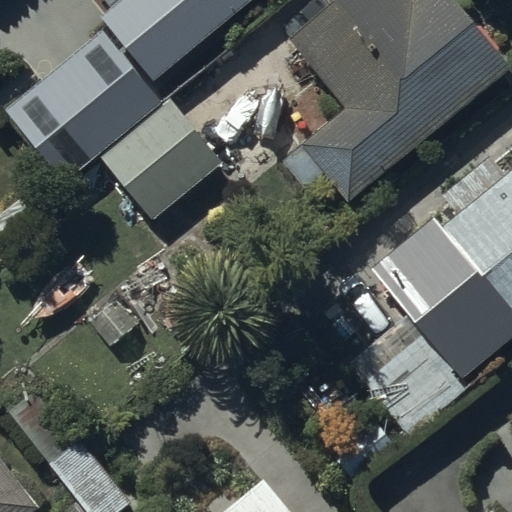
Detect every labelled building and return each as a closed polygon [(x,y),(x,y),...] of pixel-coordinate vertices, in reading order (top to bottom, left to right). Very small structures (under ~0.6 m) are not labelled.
[(134,0),(96,32),(151,96),(267,0),(134,0)] [(343,122),(280,175),(302,203),(322,187),(347,218),(509,87),(495,72),(506,63),(480,32),(471,39),(438,0),(425,0),(414,10),(405,0),(352,0),(287,55),(343,122)] [(97,164),(160,115),(100,41),(3,119),(62,192),(97,164)] [(160,115),(97,164),(151,231),(221,175),(169,109),(160,115)] [(420,346),(364,391),(409,447),(501,373),(494,363),(511,349),(511,183),(505,190),(487,167),(439,204),(459,229),(435,248),(454,272),(401,315),(409,326),(406,329),(420,346)] [(76,511),(130,511),(56,420),(23,446),(76,511)] [(0,511),(35,511),(0,472),(0,511)] [(284,511),(267,490),(239,511),(284,511)]
